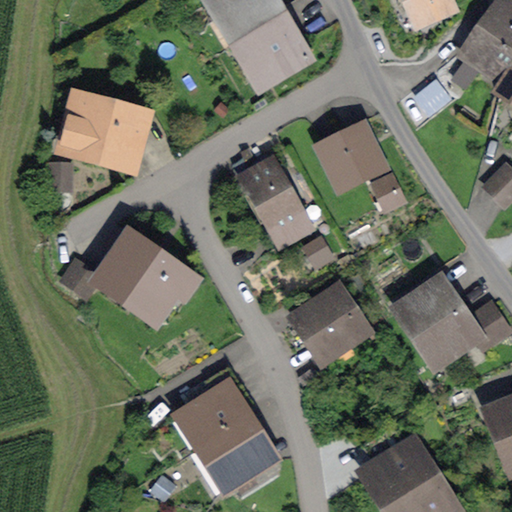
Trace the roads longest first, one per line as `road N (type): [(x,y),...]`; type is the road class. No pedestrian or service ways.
road 1 (residential): [(314,511),(303,445),(274,372),(170,182),(364,71)]
road 2 (residential): [(364,71),(511,292)]
